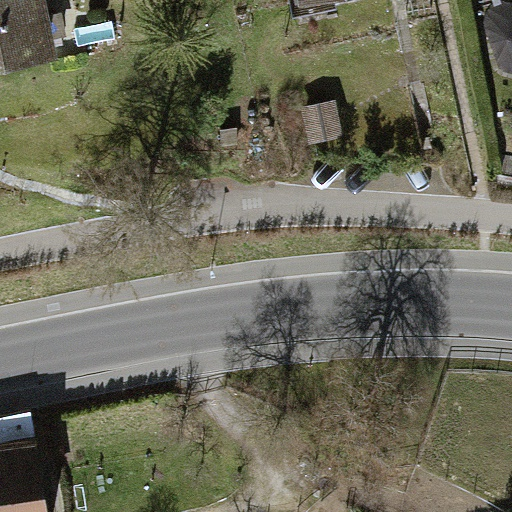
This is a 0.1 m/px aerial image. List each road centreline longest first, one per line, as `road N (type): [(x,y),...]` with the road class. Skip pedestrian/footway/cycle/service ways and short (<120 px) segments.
road 1 (tertiary): [(511,310),(272,317),(0,366)]
road 2 (residential): [(511,218),(319,206),(0,249)]
